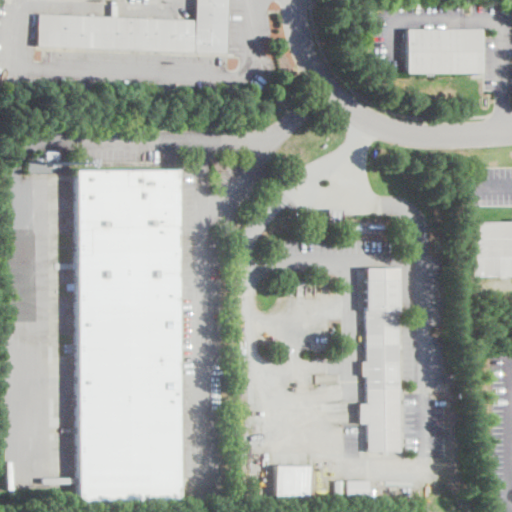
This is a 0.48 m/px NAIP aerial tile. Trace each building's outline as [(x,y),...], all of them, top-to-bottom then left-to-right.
[(225,0),(223,51),(223,53),(36,46),(36,14),(194,20),(194,0),(225,0)] [(372,21),(364,21),(364,9),(371,9),(372,21)] [(471,73),(404,73),(404,29),(479,29),(479,73),(471,73)] [(175,501),(74,501),(73,170),(175,170),(175,501)] [(340,221),(328,221),(327,209),(339,208),(340,221)] [(511,277),(471,277),(471,222),(510,222),(510,220),(511,220),(511,277)] [(394,266),(397,450),(365,451),(364,421),(356,421),(356,403),(363,403),(365,377),(359,377),(359,362),(364,362),(361,266),(394,266)] [(443,382),(443,372),(451,372),(452,382),(443,382)] [(271,464),(271,495),(305,495),(305,464),(271,464)] [(341,479),(341,495),(332,494),(333,479),(341,479)] [(366,495),(344,495),(343,479),(366,479),(366,495)]
